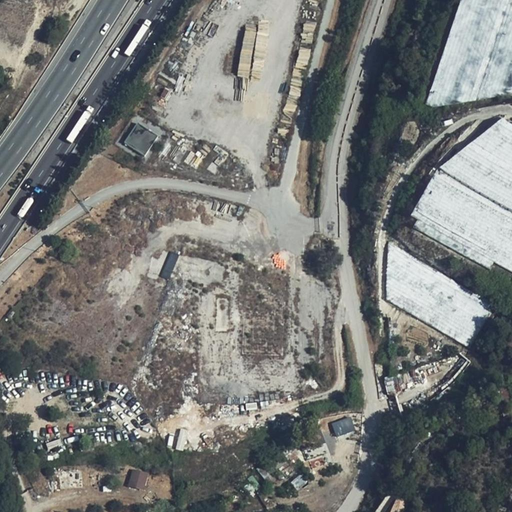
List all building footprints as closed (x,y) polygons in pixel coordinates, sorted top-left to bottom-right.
[(425,228),(487,262),(489,259),(511,271),(511,222),(437,181),(416,218),(427,224),(425,228)] [(498,304),(392,241),(389,300),(470,347),(498,304)] [(338,439),(352,432),(353,427),(353,422),(351,417),(331,425),(338,439)] [(289,463),(282,453),(270,462),(277,471),(289,463)] [(132,469),(130,486),(146,488),(149,471),(132,469)]
